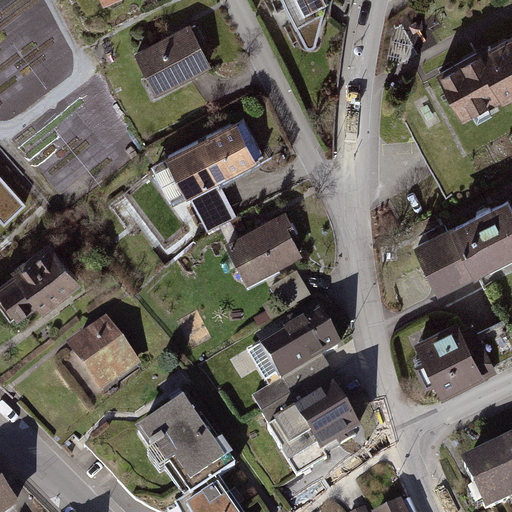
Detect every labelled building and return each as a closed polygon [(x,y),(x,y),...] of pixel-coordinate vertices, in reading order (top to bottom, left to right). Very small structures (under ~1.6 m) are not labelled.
[(94,0),(99,9),(116,0),(94,0)] [(280,0),(312,56),(330,0),(280,0)] [(192,23),(137,51),(158,92),(213,65),(192,23)] [(511,36),(441,73),(466,120),(511,95),(511,36)] [(244,118),(155,163),(175,201),(190,193),(209,230),(238,215),(220,180),(264,157),(244,118)] [(31,202),(0,167),(0,222),(3,227),(31,202)] [(511,201),(510,198),(418,243),(441,292),(511,256),(511,201)] [(285,213),(228,244),(251,285),(303,256),(294,239),(299,237),(285,213)] [(16,274),(0,286),(0,291),(20,317),(39,303),(44,310),(80,283),(49,242),(12,269),(16,274)] [(303,281),(285,291),(293,304),(310,294),(303,281)] [(320,308),(252,352),(276,390),(327,357),(345,346),(320,308)] [(460,319),(418,340),(445,395),(498,369),(475,324),(465,328),(460,319)] [(107,321),(70,348),(103,394),(140,367),(107,321)] [(327,357),(257,403),(273,429),(268,432),(297,476),(362,432),(345,407),(352,402),(327,357)] [(187,403),(140,434),(153,453),(149,456),(163,477),(168,474),(186,501),(220,478),(233,470),(187,403)] [(511,441),(463,466),(485,511),(500,511),(511,506),(511,441)] [(243,511),(220,478),(186,501),(170,511),(243,511)] [(0,485),(0,511),(13,511),(19,508),(0,485)]
